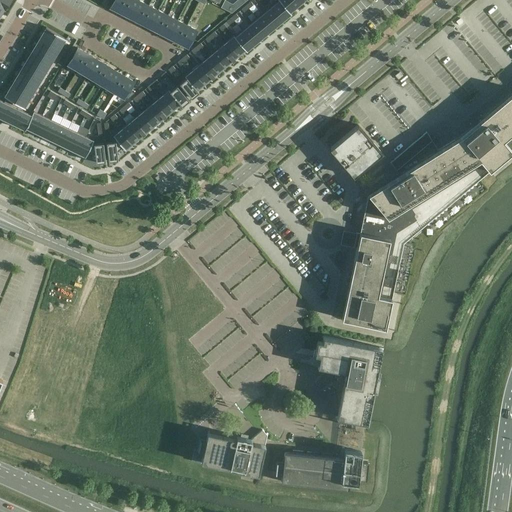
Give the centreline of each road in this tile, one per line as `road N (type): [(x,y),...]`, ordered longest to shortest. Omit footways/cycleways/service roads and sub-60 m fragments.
road 1 (residential): [(0,151),(75,187),(120,186),(346,0)]
road 2 (residential): [(92,25),(89,40),(141,73),(167,58),(166,48),(99,16)]
road 3 (tertiary): [(154,249),(288,137)]
road 4 (tertiary): [(0,225),(97,265),(130,266),(154,249)]
road 5 (tertiary): [(154,249),(39,229),(0,213)]
